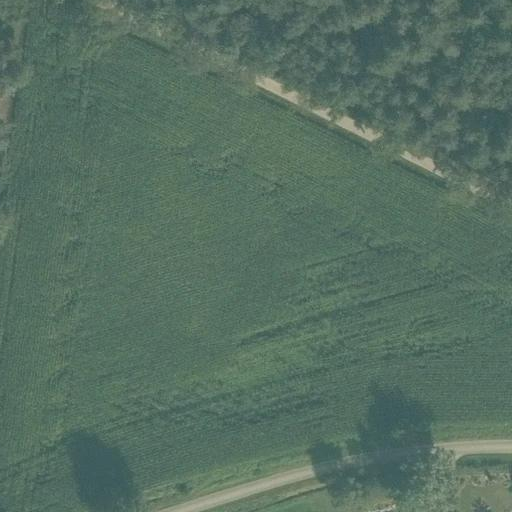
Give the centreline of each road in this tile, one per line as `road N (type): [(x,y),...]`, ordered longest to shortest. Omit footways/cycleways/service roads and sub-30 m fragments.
road 1 (unclassified): [(511,207),(99,0)]
road 2 (unclassified): [(178,511),(386,455),(511,447)]
